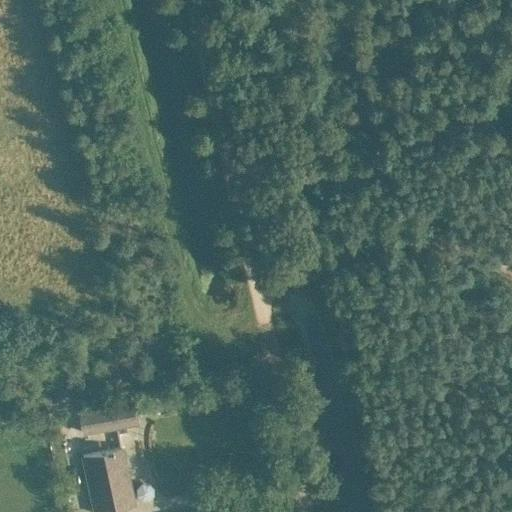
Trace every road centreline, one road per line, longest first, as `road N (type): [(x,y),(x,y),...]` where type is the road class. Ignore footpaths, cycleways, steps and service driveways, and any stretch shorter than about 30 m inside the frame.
road 1 (track): [(288,408),(189,0)]
road 2 (track): [(117,0),(188,303),(214,324),(239,323),(260,308)]
road 3 (track): [(370,511),(319,280),(298,272),(260,308)]
